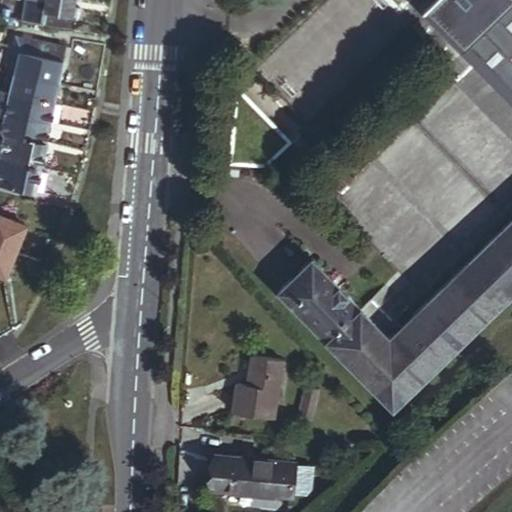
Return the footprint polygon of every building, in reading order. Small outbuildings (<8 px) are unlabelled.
[(71,29),(75,0),(49,0),(49,2),(32,0),(28,0),(25,22),(71,29)] [(280,294),(394,411),(511,297),(511,0),(455,0),(456,4),(458,9),(461,14),(465,17),(469,20),(474,22),(481,23),(487,23),(493,29),(511,10),(511,222),(390,341),(313,261),(280,294)] [(435,0),(427,8),(511,97),(511,10),(493,29),(487,23),(481,23),(474,22),(469,20),(465,17),(461,14),(458,9),(456,4),(455,0),(435,0)] [(64,62),(68,48),(28,40),(27,43),(22,42),(14,71),(62,83),(67,63),(64,62)] [(56,104),(62,83),(14,71),(8,92),(56,104)] [(52,121),(56,104),(8,92),(1,90),(0,89),(0,107),(8,110),(52,121)] [(59,123),(63,106),(56,104),(52,121),(59,123)] [(47,142),(52,121),(8,110),(2,130),(7,132),(47,142)] [(41,167),(47,142),(7,132),(0,157),(41,167)] [(40,171),(41,167),(0,157),(0,182),(35,191),(40,171)] [(43,194),(48,174),(40,171),(35,191),(43,194)] [(0,276),(5,279),(26,226),(0,215),(0,276)] [(274,421),(284,363),(254,357),(250,385),(238,383),(233,414),(274,421)] [(293,499),(296,464),(216,456),(213,491),(293,499)]
